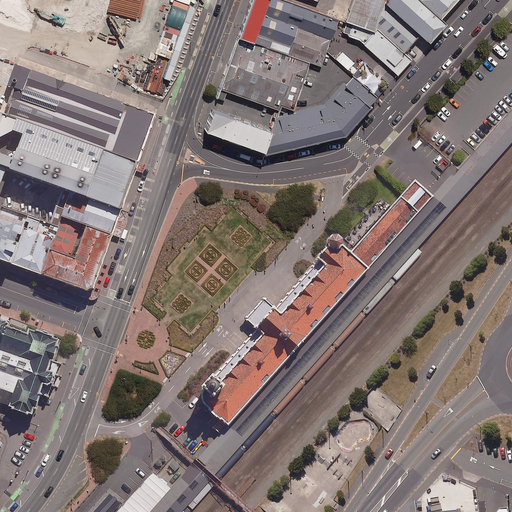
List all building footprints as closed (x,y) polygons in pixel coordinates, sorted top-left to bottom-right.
[(0,0),(0,54),(10,58),(27,12),(39,17),(45,0),(0,0)] [(45,0),(39,17),(36,24),(116,54),(114,59),(125,63),(132,45),(144,49),(148,39),(161,44),(161,49),(159,50),(157,51),(155,52),(154,53),(153,55),(152,57),(151,59),(151,61),(151,63),(152,65),(153,67),(154,69),(156,70),(157,71),(159,72),(161,72),(159,79),(158,79),(156,79),(154,79),(153,80),(151,80),(150,81),(149,82),(148,84),(148,85),(147,87),(147,88),(147,90),(148,92),(148,93),(149,94),(151,95),(152,96),(153,97),(155,97),(157,97),(158,97),(160,97),(161,96),(162,95),(163,94),(164,93),(165,91),(165,90),(165,88),(165,86),(165,85),(164,83),(163,82),(162,81),(165,72),(167,72),(169,71),(171,70),(172,68),(174,66),(174,65),(175,63),(175,60),(175,58),(174,56),(173,55),(172,53),(171,51),(169,50),(169,47),(183,52),(199,4),(188,0),(45,0)] [(339,17),(292,0),(252,0),(239,36),(311,62),(321,66),(339,17)] [(386,2),(386,0),(354,0),(343,35),(360,41),(364,45),(375,33),(377,28),(386,2)] [(429,42),(446,24),(442,20),(419,0),(386,0),(386,2),(422,35),(429,42)] [(419,0),(442,20),(459,0),(419,0)] [(422,35),(386,2),(377,28),(405,54),(422,35)] [(375,33),(364,45),(398,75),(412,60),(405,54),(377,28),(375,33)] [(311,62),(239,36),(220,87),(281,110),(283,106),(294,110),(311,62)] [(355,63),(343,52),(336,60),(349,70),(355,63)] [(158,115),(16,66),(9,87),(15,90),(9,108),(11,108),(8,119),(25,125),(140,168),(158,115)] [(278,117),(266,150),(345,133),(378,95),(356,75),(328,107),(278,117)] [(271,128),(214,107),(205,132),(262,153),(271,128)] [(511,107),(458,167),(475,183),(511,141),(511,107)] [(122,211),(140,168),(25,125),(10,170),(122,211)] [(202,389),(201,396),(202,402),(228,426),(434,195),(415,179),(404,192),(354,248),(343,239),(343,238),(338,233),(332,234),(327,239),(327,245),(317,256),(320,259),(276,307),(264,297),(245,318),(257,328),(202,389)] [(90,225),(115,234),(122,213),(87,200),(79,221),(90,225)] [(0,212),(0,254),(13,260),(27,222),(0,212)] [(51,248),(43,271),(94,290),(115,234),(90,225),(77,258),(51,248)] [(56,236),(29,227),(16,261),(43,271),(51,248),(56,236)] [(61,347),(64,340),(57,337),(58,336),(41,329),(40,331),(33,328),(32,333),(16,327),(18,322),(1,316),(0,318),(0,401),(18,408),(17,409),(34,414),(34,413),(37,414),(40,408),(41,409),(45,395),(44,395),(48,384),(53,385),(57,383),(59,377),(57,373),(53,371),(56,360),(58,360),(63,348),(61,347)] [(180,466),(173,459),(168,464),(175,470),(180,466)] [(193,464),(149,511),(180,511),(210,480),(193,464)] [(112,511),(121,503),(110,493),(92,511),(112,511)] [(418,511),(417,501),(406,511),(418,511)]
